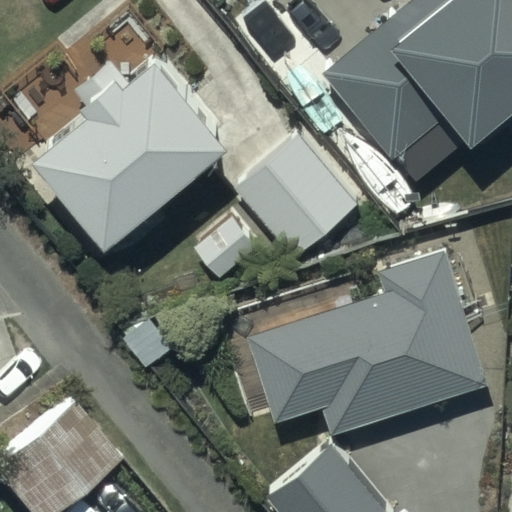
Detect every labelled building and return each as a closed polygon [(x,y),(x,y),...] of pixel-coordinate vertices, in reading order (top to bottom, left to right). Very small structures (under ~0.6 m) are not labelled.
[(511,87),(511,0),(390,0),(312,65),(383,150),(435,108),(451,127),(461,119),(466,126),(511,87)] [(80,91),(26,138),(100,225),(220,123),(148,38),(116,65),(107,54),(73,83),(80,91)] [(287,249),(348,195),(288,127),(227,181),(287,249)] [(314,393),(324,424),(478,375),(435,240),(370,261),(377,283),(240,326),(266,408),(314,393)] [(0,445),(0,482),(23,511),(31,511),(107,452),(62,396),(0,445)] [(395,511),(397,511),(332,435),(269,489),(288,511),(395,511)]
